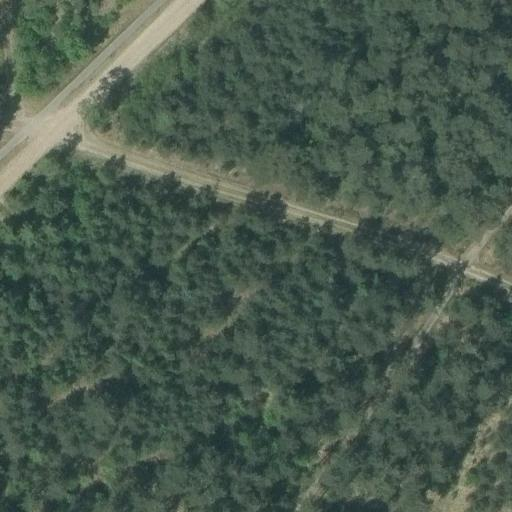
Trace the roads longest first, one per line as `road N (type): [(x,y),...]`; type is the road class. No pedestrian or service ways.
road 1 (track): [(26,130),(167,167),(511,291)]
road 2 (track): [(0,186),(190,0)]
